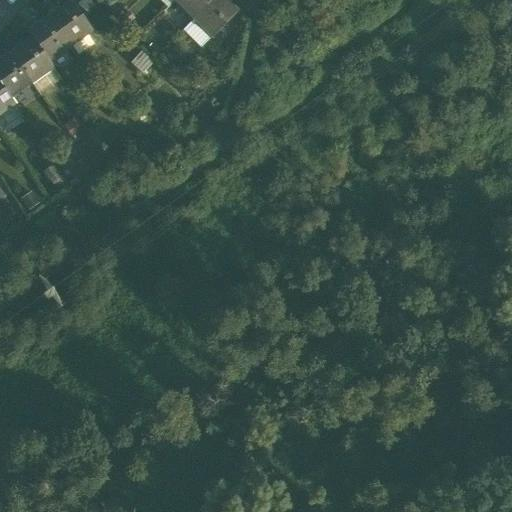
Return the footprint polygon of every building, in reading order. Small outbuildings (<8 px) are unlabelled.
[(157,0),(167,9),(173,3),(175,0),(157,0)] [(175,0),(173,3),(192,21),(212,0),(175,0)] [(237,14),(223,0),(212,0),(192,21),(211,40),(237,14)] [(70,3),(48,18),(69,48),(91,33),(70,3)] [(48,64),(69,48),(48,18),(27,33),(31,40),(48,64)] [(52,70),(48,64),(31,40),(9,55),(31,85),(52,70)] [(154,64),(142,52),(130,65),(142,76),(154,64)] [(0,86),(9,100),(31,85),(9,55),(0,61),(0,86)] [(52,70),(31,85),(37,94),(59,79),(52,70)] [(0,115),(14,106),(9,100),(0,86),(0,115)] [(83,133),(73,120),(62,128),(72,141),(83,133)] [(32,192),(20,200),(28,213),(40,204),(32,192)]
